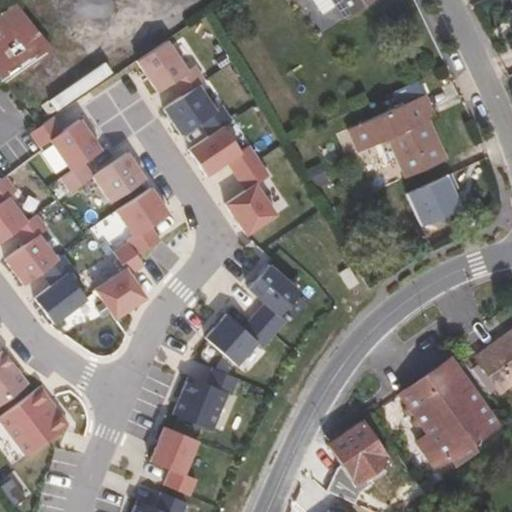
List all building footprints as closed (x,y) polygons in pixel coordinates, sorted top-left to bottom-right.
[(12,0),(0,8),(0,79),(1,80),(48,50),(14,0),(12,0)] [(334,0),(347,18),(372,0),(334,0)] [(511,29),(502,35),(510,50),(511,49),(511,29)] [(172,83),(182,96),(197,86),(204,81),(194,67),(186,72),(166,42),(136,62),(157,93),(172,83)] [(214,111),(197,86),(182,96),(163,109),(181,135),(199,123),(209,137),(223,127),(231,121),(221,107),(214,111)] [(424,113),(431,109),(424,96),(349,129),(360,152),(388,139),(407,178),(445,161),(427,121),(424,113)] [(435,118),(431,109),(424,113),(427,121),(435,118)] [(83,163),(100,151),(80,120),(62,132),(53,119),(39,126),(30,134),(40,149),(50,141),(53,145),(67,166),(71,171),(83,163)] [(236,177),(258,162),(248,147),(240,153),(223,127),(209,137),(188,151),(206,177),(227,163),(236,177)] [(55,174),(67,166),(53,145),(41,153),(55,174)] [(71,171),(61,178),(70,193),(93,178),(110,203),(144,180),(127,154),(92,177),(83,163),(71,171)] [(268,177),(258,162),(236,177),(245,191),(224,205),(245,236),(275,215),(255,185),(268,177)] [(312,185),(325,178),(318,166),(305,173),(312,185)] [(0,242),(14,232),(26,223),(8,198),(16,192),(5,178),(0,181),(0,242)] [(329,186),(325,178),(312,185),(316,193),(329,186)] [(168,215),(150,188),(116,212),(133,237),(126,241),(128,244),(137,256),(159,241),(150,227),(168,215)] [(26,223),(14,232),(24,245),(4,260),(24,286),(41,273),(57,261),(38,236),(47,230),(36,216),(26,223)] [(94,290),(114,320),(145,299),(129,275),(143,266),(137,256),(128,244),(113,254),(124,270),(94,290)] [(57,261),(41,273),(51,286),(33,299),(53,325),(86,300),(67,275),(73,271),(62,256),(57,261)] [(253,317),(273,334),(285,321),(280,317),(300,294),(268,265),(247,289),(264,304),(253,317)] [(339,274),(349,289),(358,283),(348,268),(339,274)] [(261,348),(273,334),(253,317),(242,329),(225,315),(204,338),(236,366),(256,343),(261,348)] [(476,362),(468,367),(489,394),(496,390),(498,393),(511,382),(511,331),(474,359),(476,362)] [(0,405),(27,384),(2,352),(0,353),(0,405)] [(409,388),(400,395),(428,435),(417,443),(436,471),(450,459),(457,468),(477,452),(471,443),(497,424),(449,359),(409,388)] [(188,377),(172,415),(211,431),(226,394),(230,396),(238,378),(212,368),(206,384),(188,377)] [(40,387),(0,417),(0,422),(26,457),(66,427),(47,402),(49,400),(40,387)] [(428,435),(400,395),(390,402),(417,443),(428,435)] [(47,402),(66,427),(68,425),(49,400),(47,402)] [(389,460),(362,421),(327,447),(351,480),(364,471),(368,476),(389,460)] [(197,441),(164,427),(149,462),(170,470),(164,486),(189,496),(195,480),(183,475),(197,441)] [(436,471),(417,443),(411,446),(430,475),(436,471)] [(425,495),(414,479),(405,485),(417,502),(425,495)] [(137,501),(132,511),(182,511),(186,503),(161,493),(154,508),(137,501)]
